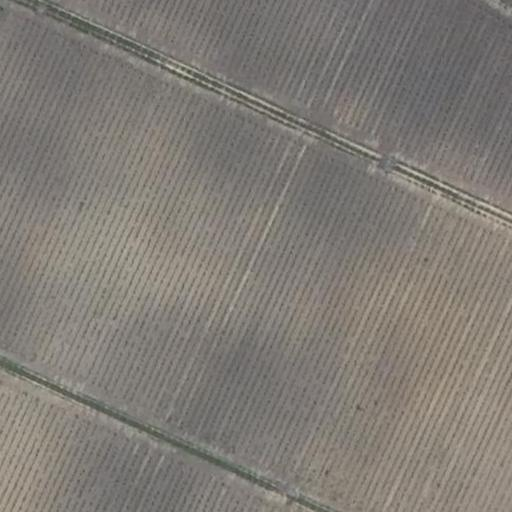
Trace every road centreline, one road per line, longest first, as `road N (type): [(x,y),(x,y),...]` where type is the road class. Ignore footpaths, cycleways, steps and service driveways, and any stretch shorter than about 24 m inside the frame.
road 1 (track): [(12,0),(511,225)]
road 2 (track): [(0,362),(330,511)]
